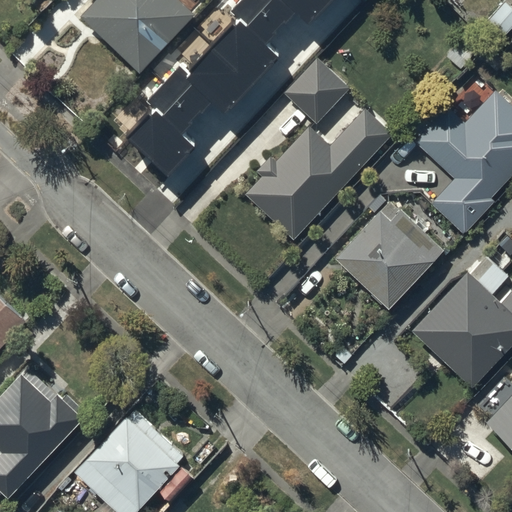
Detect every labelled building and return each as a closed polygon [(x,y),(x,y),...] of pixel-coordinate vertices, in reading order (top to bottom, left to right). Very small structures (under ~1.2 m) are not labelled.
[(193,5),(187,0),(89,0),(80,10),(140,64),(193,5)] [(511,19),(511,2),(509,0),(499,0),(480,22),(497,37),(511,19)] [(319,46),(306,35),(289,54),(301,66),(319,46)] [(229,49),(169,115),(214,156),(286,79),(266,61),(255,73),(229,49)] [(317,52),(284,88),(316,117),(349,82),(317,52)] [(447,100),(414,136),(454,173),(431,198),(463,229),(493,196),(489,193),(511,167),(511,98),(511,100),(496,86),(466,117),(447,100)] [(293,235),(391,129),(364,103),(330,140),(309,120),(276,156),(271,151),(257,166),(263,172),(245,191),(293,235)] [(390,194),(335,252),(388,301),(443,243),(390,194)] [(479,252),(411,325),(472,382),(511,339),(511,286),(511,285),(499,297),(490,288),(508,269),(486,248),(481,254),(479,252)] [(0,343),(28,314),(0,287),(0,343)] [(7,493),(82,413),(76,407),(82,401),(67,386),(62,391),(59,388),(58,390),(27,361),(0,389),(0,487),(1,487),(7,493)] [(511,388),(485,415),(511,441),(511,388)] [(76,465),(126,511),(128,511),(178,459),(176,457),(184,449),(133,403),(76,465)]
